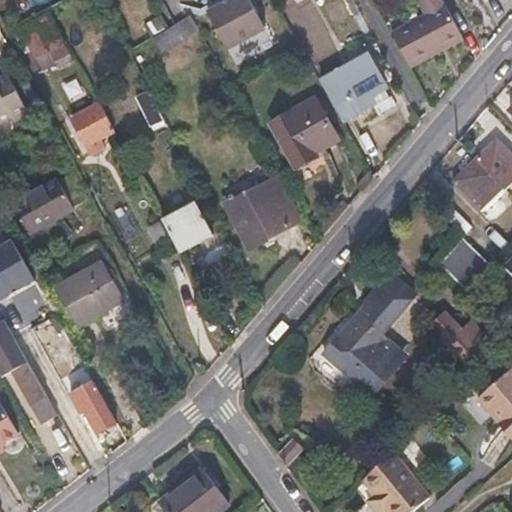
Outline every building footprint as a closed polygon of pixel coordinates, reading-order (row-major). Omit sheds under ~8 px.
[(231,0),(208,14),(229,52),(267,30),(249,0),(231,0)] [(418,0),(427,16),(444,6),(441,0),(418,0)] [(410,71),(441,54),(439,50),(463,37),(446,5),(444,6),(427,16),(391,35),(410,71)] [(168,49),(199,31),(190,15),(175,24),(159,34),(168,49)] [(15,34),(21,47),(29,43),(43,69),(69,56),(49,17),(15,34)] [(439,50),(441,54),(466,41),(463,37),(439,50)] [(322,81),(344,120),(374,103),(370,96),(385,87),(367,55),(322,81)] [(28,113),(7,76),(0,79),(0,122),(11,117),(13,121),(28,113)] [(315,155),(341,142),(320,101),(274,124),(297,170),(317,159),(315,155)] [(100,139),(114,130),(100,103),(70,119),(86,146),(88,145),(93,152),(104,145),(100,139)] [(475,160),(504,190),(511,183),(511,153),(498,139),(475,160)] [(482,211),(504,190),(475,160),(453,181),(482,211)] [(58,182),(57,181),(15,204),(32,234),(74,210),(73,208),(85,201),(70,175),(58,182)] [(249,251),(304,220),(295,204),(280,189),(274,178),(224,204),(249,251)] [(163,219),(181,254),(214,236),(195,201),(163,219)] [(161,223),(150,229),(164,255),(175,249),(161,223)] [(469,293),(494,265),(463,238),(439,265),(460,284),(469,293)] [(0,300),(36,280),(13,241),(0,248),(0,300)] [(55,289),(77,327),(124,300),(103,262),(55,289)] [(363,388),(398,351),(379,335),(414,295),(390,273),(364,303),(370,308),(342,340),(338,337),(324,354),(363,388)] [(462,330),(445,312),(430,325),(462,360),(485,339),(470,322),(462,330)] [(56,409),(54,405),(14,336),(7,323),(0,327),(0,376),(2,379),(14,372),(40,418),(56,409)] [(398,351),(363,388),(372,395),(405,357),(398,351)] [(494,411),(511,432),(511,368),(477,398),(491,414),(494,411)] [(99,434),(117,423),(94,382),(70,395),(81,415),(86,412),(99,434)] [(0,444),(2,443),(20,433),(3,401),(0,403),(0,444)] [(511,439),(511,432),(494,411),(491,414),(511,439)] [(280,454),(289,468),(305,449),(294,439),(280,454)] [(376,495),(391,511),(418,511),(438,494),(396,450),(363,481),(376,495)] [(161,502),(168,511),(221,511),(230,505),(203,470),(161,502)] [(379,511),(391,511),(376,495),(369,501),(379,511)]
